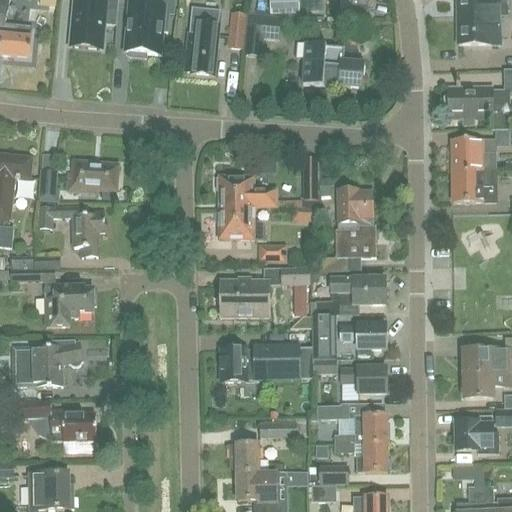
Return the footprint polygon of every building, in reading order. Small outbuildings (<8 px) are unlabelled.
[(0,0),(0,17),(6,18),(9,0),(0,0)] [(97,0),(97,5),(72,3),(68,51),(99,54),(103,13),(117,15),(118,0),(97,0)] [(163,0),(162,9),(130,6),(126,54),(130,55),(129,60),(145,61),(146,56),(159,58),(161,34),(166,34),(166,35),(167,35),(169,17),(173,17),(174,0),(163,0)] [(198,13),(199,0),(188,0),(187,12),(198,13)] [(298,0),(268,0),(269,18),(299,17),(298,0)] [(366,25),(368,1),(351,0),(350,25),(366,25)] [(458,47),(490,46),(489,15),(487,15),(487,0),(460,0),(460,1),(461,24),(458,24),(458,47)] [(243,52),(246,18),(231,16),(228,51),(243,52)] [(261,60),(262,41),(279,43),(280,22),(247,19),(245,59),(261,60)] [(192,77),(213,79),(217,38),(218,28),(195,25),(194,36),(190,35),(187,58),(194,59),(192,77)] [(0,38),(0,58),(30,61),(32,41),(31,41),(32,30),(17,28),(2,26),(1,38),(0,38)] [(364,66),(357,65),(358,53),(344,51),(326,49),(326,48),(305,47),(297,46),(296,62),(304,62),(303,88),(323,89),(323,88),(363,91),(364,66)] [(510,105),(509,93),(492,93),(492,89),(461,90),(461,86),(457,85),(457,90),(449,90),(449,121),(492,121),(492,132),(510,132),(510,123),(511,123),(511,122),(511,105),(510,105)] [(483,156),(482,142),(451,143),(452,174),(475,173),(495,173),(494,156),(483,156)] [(0,250),(12,251),(14,231),(9,231),(14,180),(30,181),(32,161),(0,157),(0,250)] [(304,204),(298,210),(298,211),(318,211),(317,161),(303,161),(304,204)] [(69,176),(68,194),(99,196),(99,192),(116,194),(118,168),(75,164),(73,177),(69,176)] [(475,173),(452,174),(452,206),(484,205),(484,189),(490,189),(490,173),(475,173)] [(56,190),(57,175),(56,175),(42,174),(41,174),(39,198),(55,199),(56,190)] [(220,212),(251,211),(251,209),(275,209),(275,193),(251,193),(251,181),(216,181),(216,193),(220,193),(220,212)] [(319,181),(319,198),(331,198),(331,181),(319,181)] [(358,193),(337,193),(337,233),(335,234),(336,261),(318,261),(318,272),(318,276),(347,275),(347,261),(376,261),(375,229),(373,229),(373,194),(358,194),(358,193)] [(89,214),(89,209),(53,210),(40,209),(39,232),(52,232),(53,221),(73,220),(74,251),(82,250),(82,260),(98,260),(97,250),(98,250),(98,235),(105,234),(104,213),(89,214)] [(251,211),(220,212),(220,214),(216,214),(216,225),(220,225),(220,240),(250,240),(250,243),(265,243),(265,229),(251,229),(251,211)] [(318,224),(318,211),(298,211),(291,211),(291,224),(318,224)] [(287,248),(258,248),(259,266),(287,266),(287,248)] [(11,272),(61,271),(60,259),(11,259),(11,272)] [(309,271),(280,271),(280,289),(309,289),(309,285),(309,272),(309,271)] [(33,272),(11,272),(9,272),(9,286),(45,285),(46,330),(69,330),(70,320),(79,319),(79,315),(94,315),(94,309),(96,309),(96,297),(94,297),(94,291),(85,291),(85,287),(55,288),(55,272),(33,272)] [(309,272),(309,285),(319,284),(318,276),(318,272),(309,272)] [(332,319),(335,319),(359,318),(359,309),(385,308),(384,282),(331,284),(332,297),(332,305),(315,305),(316,319),(332,319)] [(269,321),(269,285),(221,285),(220,320),(269,321)] [(313,351),(313,361),(313,363),(316,363),(333,363),(332,319),(316,319),(312,319),(313,351)] [(340,343),(357,343),(357,353),(385,353),(385,328),(357,328),(357,329),(339,330),(340,343)] [(32,350),(12,351),(13,390),(36,390),(63,389),(62,369),(83,364),(79,346),(74,347),(74,343),(50,344),(50,349),(32,350)] [(220,353),(221,385),(245,384),(245,381),(253,381),(254,384),(300,383),(300,362),(313,361),(313,351),(299,351),(253,352),(253,355),(244,355),(244,352),(220,353)] [(463,377),(493,377),(493,353),(463,353),(463,377)] [(333,363),(316,363),(316,377),(336,376),(336,363),(333,363)] [(358,385),(358,397),(386,397),(385,371),(367,371),(340,372),(341,386),(358,385)] [(509,377),(493,377),(463,377),(463,401),(493,401),(493,389),(509,389),(509,377)] [(83,413),(50,414),(50,405),(1,406),(1,424),(30,424),(31,426),(32,429),(33,432),(35,435),(37,437),(40,439),(43,441),(47,442),(51,442),(51,444),(63,444),(63,445),(77,444),(77,456),(96,456),(96,417),(83,418),(83,413)] [(341,409),(316,409),(317,422),(341,422),(341,409)] [(511,411),(504,412),(496,412),(496,429),(511,428),(511,411)] [(334,447),(387,447),(386,419),(354,419),(355,439),(334,439),(334,447)] [(259,441),(306,440),(305,421),(295,421),(295,425),(259,426),(259,441)] [(478,425),(455,425),(456,453),(477,454),(477,457),(498,457),(498,436),(492,436),(492,427),(478,427),(478,425)] [(259,476),(258,447),(230,448),(230,468),(237,468),(237,477),(259,476)] [(387,447),(334,447),(335,456),(356,456),(356,475),(365,475),(365,476),(387,475),(387,447)] [(329,468),(346,468),(346,457),(329,457),(329,468)] [(0,480),(15,480),(14,464),(0,464),(0,480)] [(269,476),(281,476),(280,466),(269,466),(269,476)] [(347,469),(318,469),(319,488),(348,488),(347,469)] [(68,476),(30,476),(30,511),(73,511),(73,492),(68,492),(68,476)] [(259,476),(237,477),(237,505),(253,504),(253,511),(280,511),(281,505),(276,506),(276,489),(259,490),(259,485),(281,484),(281,476),(269,476),(259,476)] [(336,489),(311,489),(312,505),(336,505),(336,489)] [(486,506),(485,489),(475,490),(476,507),(486,506)] [(493,489),(485,489),(486,506),(493,506),(493,489)] [(387,511),(387,500),(353,500),(353,511),(387,511)] [(497,511),(511,511),(511,501),(497,502),(497,511)]
